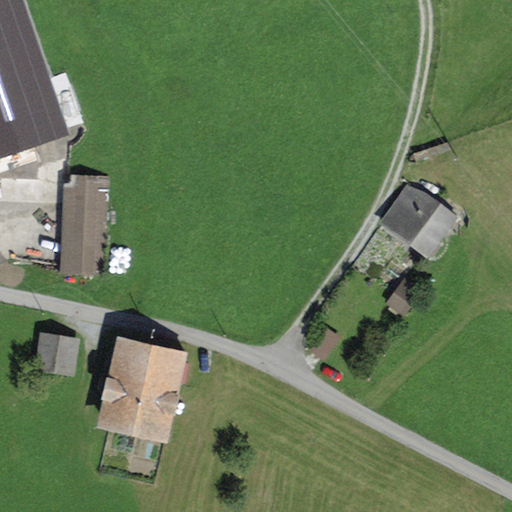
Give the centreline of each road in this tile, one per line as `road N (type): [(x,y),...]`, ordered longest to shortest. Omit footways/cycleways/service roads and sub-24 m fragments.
road 1 (residential): [(0,298),(273,365),(511,496)]
road 2 (track): [(412,0),(422,36),(410,128),(391,193),(273,365)]
